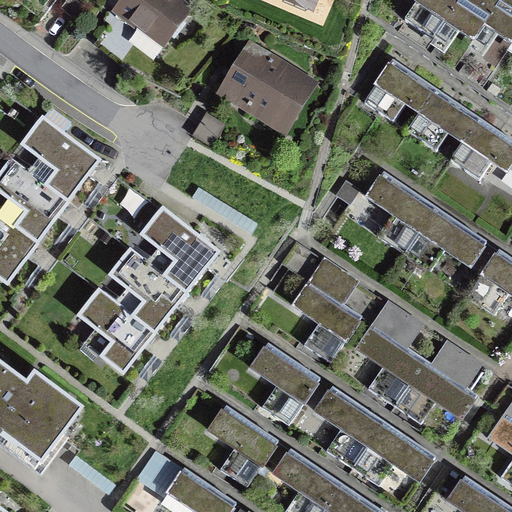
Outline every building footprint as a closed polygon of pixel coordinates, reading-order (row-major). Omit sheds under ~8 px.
[(195,8),(182,0),(124,0),(114,16),(167,51),(195,8)] [(269,0),(318,16),(323,0),(269,0)] [(434,41),(445,24),(461,0),(411,0),(417,4),(405,21),(434,41)] [(473,43),(484,27),(502,1),(500,0),(461,0),(445,24),(473,43)] [(511,45),(511,0),(502,0),(502,1),(484,27),(511,45)] [(321,87),(251,44),(220,95),(289,137),(321,87)] [(406,106),(419,115),(436,92),(394,62),(364,104),(394,124),(406,106)] [(478,121),(436,92),(419,115),(407,132),(435,152),(448,134),(462,144),(478,121)] [(196,131),(209,138),(219,118),(206,111),(196,131)] [(100,156),(38,115),(17,146),(56,172),(46,186),(70,202),(100,156)] [(511,174),(511,144),(478,121),(462,144),(450,161),(478,181),(490,164),(510,177),(511,174)] [(42,243),(70,202),(46,186),(8,161),(0,173),(0,196),(26,214),(17,227),(42,243)] [(380,234),(405,251),(433,209),(384,176),(369,199),(393,215),(380,234)] [(221,246),(159,205),(138,236),(176,261),(167,276),(190,292),(221,246)] [(492,247),(433,209),(405,251),(439,273),(451,256),(475,272),(492,247)] [(0,279),(12,288),(42,243),(17,227),(0,215),(0,279)] [(163,333),(190,292),(167,276),(129,251),(110,279),(147,303),(138,316),(163,333)] [(511,261),(497,251),(467,295),(495,313),(502,303),(511,309),(511,261)] [(360,284),(326,261),(292,310),(319,329),(306,348),(336,368),(364,326),(342,311),(360,284)] [(133,377),(163,333),(138,316),(98,290),(68,335),(133,377)] [(369,394),(393,410),(425,362),(407,351),(423,327),(388,305),(355,354),(383,373),(369,394)] [(433,367),(425,362),(393,410),(417,426),(431,405),(461,425),(477,401),(465,393),(482,367),(448,344),(433,367)] [(321,385),(266,350),(250,374),(275,391),(264,409),(293,428),(321,385)] [(32,393),(0,368),(0,438),(45,472),(85,419),(39,384),(32,393)] [(327,450),(352,468),(383,425),(336,392),(317,418),(339,433),(327,450)] [(511,461),(498,483),(511,491),(511,408),(489,444),(511,459),(511,461)] [(279,447),(226,410),(209,433),(235,452),(222,470),(250,490),(279,447)] [(435,462),(383,425),(352,468),(405,505),(435,462)] [(286,511),(324,511),(341,489),(290,454),(273,478),(298,495),(286,511)] [(234,511),(237,507),(184,470),(155,511),(234,511)] [(511,511),(464,478),(445,505),(454,511),(511,511)] [(373,511),(341,489),(324,511),(373,511)]
